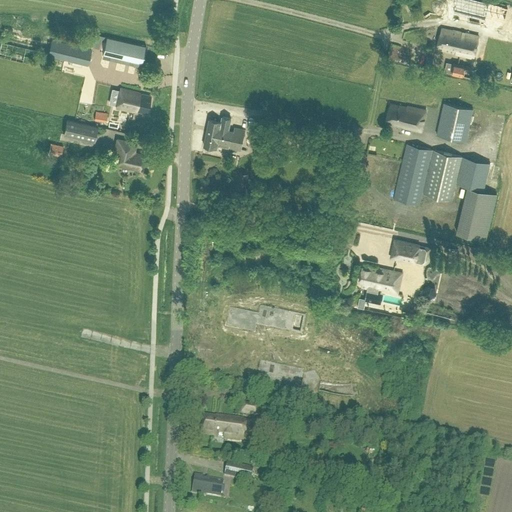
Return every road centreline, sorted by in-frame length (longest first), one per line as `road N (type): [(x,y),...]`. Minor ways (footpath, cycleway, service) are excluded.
road 1 (tertiary): [(168,511),(186,102),(198,0)]
road 2 (track): [(186,102),(367,128),(395,0)]
road 3 (unclassified): [(387,37),(241,0)]
